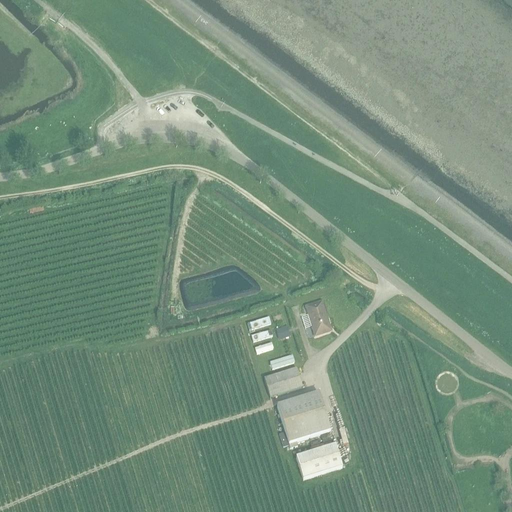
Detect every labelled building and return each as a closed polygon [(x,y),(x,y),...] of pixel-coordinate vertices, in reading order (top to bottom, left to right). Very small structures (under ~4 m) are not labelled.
[(321,303),(306,308),(315,336),(330,332),(321,303)] [(284,330),(277,332),(279,339),(286,337),(284,330)] [(297,369),(264,380),(270,399),(303,389),(297,369)] [(296,443),(330,433),(319,394),(277,407),(290,450),(297,447),(296,443)] [(342,469),(335,446),(296,458),(303,481),(342,469)]
